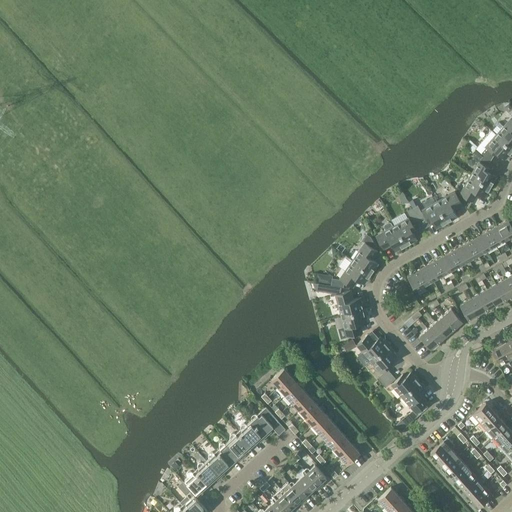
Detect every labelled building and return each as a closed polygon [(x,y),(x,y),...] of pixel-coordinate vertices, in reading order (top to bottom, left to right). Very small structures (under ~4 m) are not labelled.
[(504,126),(496,135),(511,148),(511,119),(504,126)] [(484,138),(475,148),(490,161),(495,154),(497,156),(499,153),(505,158),(508,155),(509,155),(511,152),(511,151),(511,149),(511,148),(496,135),(491,130),(484,139),(484,138)] [(477,164),(471,175),(490,186),(491,184),(492,184),(495,180),(493,180),(496,176),(489,172),(491,169),(486,166),(490,161),(475,148),(472,145),(469,149),(472,151),(472,152),(480,160),(477,165),(477,164)] [(490,186),(471,175),(465,185),(465,186),(460,194),(472,201),(477,193),(484,196),(486,192),(487,193),(489,189),(488,188),(490,186)] [(402,191),(398,194),(399,196),(398,196),(402,204),(408,201),(402,191)] [(446,196),(435,202),(446,221),(449,220),(449,221),(453,219),(452,218),(457,215),(453,209),(462,204),(455,192),(446,197),(446,196)] [(412,208),(418,219),(423,216),(415,201),(410,204),(412,208)] [(446,221),(435,202),(425,208),(425,209),(422,211),(429,223),(432,221),(436,227),(440,225),(440,226),(444,224),(444,223),(446,221)] [(418,219),(412,208),(406,211),(413,222),(418,219)] [(405,219),(394,225),(405,244),(408,243),(409,244),(412,242),(412,241),(416,238),(412,232),(415,230),(409,218),(405,220),(405,219)] [(511,227),(507,219),(496,225),(504,240),(511,236),(511,232),(511,231),(511,230),(511,227)] [(405,244),(394,225),(393,226),(391,222),(388,221),(384,224),(383,226),(385,230),(384,231),(384,232),(376,237),(383,249),(391,244),(395,250),(399,248),(399,249),(403,247),(403,246),(405,244)] [(496,225),(487,230),(495,245),(504,240),(496,225)] [(487,230),(478,235),(486,250),(495,245),(487,230)] [(478,235),(469,240),(478,255),(486,250),(478,235)] [(469,240),(460,245),(469,260),(478,255),(469,240)] [(359,250),(352,260),(370,273),(372,270),(373,271),(375,267),(374,267),(377,263),(371,259),(377,250),(365,243),(360,251),(359,250)] [(460,245),(451,250),(460,265),(469,260),(460,245)] [(451,250),(443,255),(451,270),(460,265),(451,250)] [(443,255),(434,260),(442,275),(451,270),(443,255)] [(370,273),(352,260),(345,270),(346,270),(340,279),(352,287),(357,278),(363,282),(366,279),(367,279),(370,276),(369,275),(370,273)] [(434,260),(425,265),(433,280),(442,275),(434,260)] [(425,265),(416,270),(424,285),(433,280),(425,265)] [(424,285),(416,270),(407,276),(415,291),(424,285)] [(511,292),(504,279),(495,284),(504,299),(511,293),(511,292)] [(495,284),(486,289),(495,304),(504,299),(495,284)] [(486,289),(478,294),(486,309),(495,304),(486,289)] [(338,303),(341,315),(362,309),(362,306),(363,306),(362,302),(360,302),(359,297),(352,299),(350,290),(336,293),(339,303),(338,303)] [(478,294),(469,299),(477,314),(486,309),(478,294)] [(477,314),(469,299),(459,304),(468,319),(477,314)] [(450,308),(442,315),(454,328),(462,321),(450,308)] [(362,309),(341,315),(344,326),(345,326),(348,336),(361,332),(359,323),(366,321),(364,316),(366,316),(364,311),(363,312),(362,309)] [(442,315),(435,321),(446,334),(454,328),(442,315)] [(435,321),(427,328),(438,341),(446,334),(435,321)] [(438,341),(427,328),(419,335),(430,348),(438,341)] [(363,351),(371,360),(387,346),(385,344),(386,343),(383,339),(382,340),(379,337),(374,342),(367,334),(357,343),(363,351)] [(504,340),(500,343),(509,360),(511,358),(511,343),(510,339),(505,342),(504,340)] [(509,360),(500,343),(495,345),(496,347),(491,350),(500,365),(509,360)] [(387,346),(371,360),(379,369),(382,372),(392,362),(390,360),(395,355),(392,351),(393,351),(390,347),(389,348),(387,346)] [(271,379),(278,387),(291,376),(284,368),(271,379)] [(377,378),(381,382),(391,374),(387,369),(377,378)] [(393,387),(401,396),(418,381),(416,379),(417,378),(414,375),(413,376),(410,372),(405,377),(402,374),(392,383),(394,386),(393,387)] [(391,374),(381,382),(385,387),(395,378),(391,374)] [(278,387),(285,395),(298,383),(291,376),(278,387)] [(416,412),(421,408),(427,403),(420,395),(426,390),(423,387),(424,386),(421,382),(420,383),(418,381),(401,396),(409,405),(410,404),(416,412)] [(285,395),(292,402),(304,391),(298,383),(285,395)] [(292,402),(298,410),(311,398),(304,391),(292,402)] [(298,410),(305,417),(318,406),(311,398),(298,410)] [(472,414),(479,422),(492,410),(485,402),(472,414)] [(305,417),(312,425),(325,414),(318,406),(305,417)] [(252,419),(249,422),(263,438),(271,431),(271,429),(270,428),(278,421),(266,407),(257,415),(255,414),(253,414),(252,414),(251,416),(251,418),(252,419)] [(479,422),(486,430),(499,418),(492,410),(479,422)] [(312,425),(319,433),(332,421),(325,414),(312,425)] [(486,430),(493,437),(506,425),(499,418),(486,430)] [(319,433),(326,440),(338,429),(332,421),(319,433)] [(241,429),(238,431),(251,445),(257,440),(258,441),(260,441),(263,438),(249,422),(246,424),(244,423),(243,423),(241,424),(240,425),(240,427),(241,429)] [(493,437),(499,445),(511,433),(511,431),(506,425),(493,437)] [(326,440),(332,448),(345,436),(338,429),(326,440)] [(230,438),(227,441),(242,457),(246,454),(246,452),(245,451),(251,445),(238,431),(235,434),(234,433),(232,433),(230,434),(229,435),(229,437),(230,438)] [(511,433),(499,445),(506,452),(511,447),(511,433)] [(332,448),(339,455),(352,444),(345,436),(332,448)] [(430,452),(437,460),(450,448),(454,444),(447,436),(430,452)] [(219,448),(217,451),(229,465),(235,459),(236,460),(238,461),(242,457),(227,441),(224,443),(223,442),(221,442),(220,443),(219,445),(219,446),(219,448)] [(309,442),(305,445),(311,452),(315,449),(309,442)] [(352,444),(339,455),(346,463),(359,452),(352,444)] [(437,460),(444,467),(457,455),(450,448),(437,460)] [(209,458),(206,460),(221,477),(224,473),(224,471),(223,470),(229,465),(217,451),(214,453),(212,452),(210,452),(209,453),(208,454),(208,456),(209,458)] [(304,469),(320,487),(323,483),(321,481),(326,477),(314,464),(309,469),(308,467),(306,467),(300,461),(302,460),(300,458),(300,457),(297,454),(293,457),(296,461),(297,460),(304,469)] [(444,467),(450,475),(464,463),(457,455),(444,467)] [(198,467),(195,470),(208,484),(214,478),(215,480),(217,480),(221,477),(206,460),(203,463),(202,462),(200,462),(198,462),(197,464),(197,466),(198,467)] [(450,475),(457,483),(471,471),(464,463),(450,475)] [(303,474),(299,478),(310,491),(314,487),(316,490),(320,487),(304,469),(302,470),(302,473),(303,474)] [(208,484),(195,470),(192,472),(191,471),(189,471),(187,472),(187,473),(186,475),(187,477),(184,480),(199,496),(203,493),(203,491),(202,489),(208,484)] [(457,483),(464,490),(477,478),(471,471),(457,483)] [(291,481),(289,482),(305,500),(308,497),(306,495),(310,491),(299,478),(294,482),(293,481),(291,481)] [(464,490),(471,498),(484,486),(477,478),(464,490)] [(288,481),(280,488),(295,505),(299,501),(301,503),(305,500),(289,482),(288,481)] [(484,486),(471,498),(478,506),(491,494),(484,486)] [(378,498),(385,506),(398,495),(390,487),(378,498)] [(274,496),(287,511),(291,511),(293,511),(291,508),(295,505),(280,488),(273,495),(274,496)] [(260,496),(265,502),(269,499),(263,493),(260,496)] [(185,502),(182,505),(188,511),(207,511),(207,510),(193,495),(190,498),(189,497),(187,497),(186,497),(185,499),(184,501),(185,502)] [(385,506),(390,511),(393,511),(404,502),(398,495),(385,506)] [(273,501),(268,506),(274,511),(287,511),(274,496),(272,498),(271,499),(273,501)] [(393,511),(409,511),(411,510),(404,502),(393,511)]
